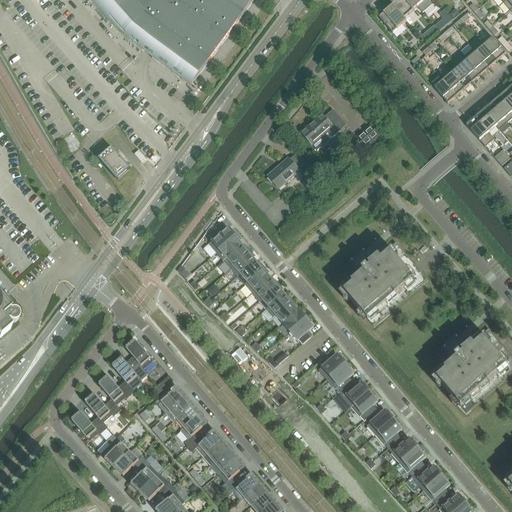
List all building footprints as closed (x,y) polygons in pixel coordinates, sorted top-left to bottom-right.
[(90,0),(92,1),(107,19),(129,0),(90,0)] [(152,59),(188,10),(195,0),(129,0),(107,19),(116,28),(124,36),(134,44),(143,52),(152,59)] [(192,86),(255,0),(195,0),(188,10),(152,59),(191,87),(192,87),(192,86)] [(417,8),(410,0),(394,0),(395,0),(390,4),(393,7),(404,19),(417,8)] [(427,0),(410,0),(417,8),(423,14),(424,13),(432,6),(428,1),(428,0),(427,0)] [(511,0),(508,0),(503,5),(510,13),(511,10),(511,0)] [(479,11),(473,5),(469,8),(475,14),(479,11)] [(407,22),(404,19),(393,7),(388,11),(379,19),(384,25),(393,35),(407,22)] [(441,31),(453,21),(449,16),(444,10),(439,14),(443,19),(436,25),(441,31)] [(453,20),(460,15),(455,10),(449,16),(453,20)] [(484,17),(479,11),(475,14),(480,21),(484,17)] [(464,24),(470,19),(467,15),(461,20),(464,24)] [(458,30),(464,24),(461,20),(455,26),(458,30)] [(493,27),(488,22),(484,25),(489,31),(493,27)] [(498,33),(493,27),(489,31),(494,37),(498,33)] [(448,38),(454,33),(451,29),(444,34),(448,38)] [(431,39),(426,34),(421,38),(426,44),(431,39)] [(442,44),(448,38),(444,34),(438,40),(442,44)] [(507,43),(502,38),(498,41),(503,47),(507,43)] [(506,55),(493,40),(484,47),(481,43),(497,63),(506,55)] [(431,52),(437,47),(434,43),(428,48),(431,52)] [(497,63),(481,43),(473,50),(489,70),(497,63)] [(511,50),(511,49),(507,43),(503,47),(508,53),(511,50)] [(426,57),(431,52),(428,48),(422,53),(426,57)] [(489,70),(473,50),(464,58),(481,77),(489,70)] [(415,67),(421,61),(418,57),(411,63),(415,67)] [(481,77),(464,58),(456,65),(473,84),(481,77)] [(473,84),(456,65),(459,69),(451,75),(465,91),(473,84)] [(465,91),(451,75),(444,82),(440,78),(440,79),(456,98),(465,91)] [(456,98),(440,79),(431,86),(448,105),(456,98)] [(511,96),(507,91),(499,98),(511,112),(511,96)] [(511,120),(511,112),(499,98),(491,105),(508,124),(511,120)] [(508,124),(491,105),(483,112),(499,131),(508,124)] [(499,131),(483,112),(475,119),(494,141),(495,141),(489,134),(496,128),(499,132),(499,131)] [(332,128),(322,116),(302,134),(317,152),(339,133),(334,127),(332,128)] [(494,141),(475,119),(466,126),(486,149),(494,141)] [(364,149),(380,136),(372,127),(357,141),(364,149)] [(100,159),(99,160),(117,182),(131,170),(125,163),(118,155),(112,149),(111,150),(100,159)] [(146,160),(139,151),(135,155),(142,164),(146,160)] [(510,160),(503,152),(494,159),(502,168),(510,160)] [(279,190),(307,165),(296,153),(296,154),(297,155),(290,161),(289,160),(268,178),(269,179),(267,180),(272,185),(273,184),(279,190)] [(216,255),(237,236),(233,232),(232,233),(228,229),(209,246),(216,255)] [(223,263),(243,246),(239,242),(241,241),(237,236),(216,255),(223,263)] [(374,328),(428,281),(396,244),(388,251),(374,262),(371,258),(357,270),(360,274),(341,291),(374,328)] [(231,270),(251,253),(247,249),(245,250),(243,247),(243,246),(223,263),(224,263),(231,270)] [(238,279),(256,263),(253,259),(255,258),(251,253),(231,270),(238,279)] [(245,287),(265,270),(261,265),(259,267),(256,263),(238,279),(245,287)] [(252,295),(270,279),(267,276),(269,274),(265,270),(245,287),(252,295)] [(259,303),(279,286),(275,282),(274,283),(270,279),(252,295),(259,303)] [(279,286),(259,303),(260,304),(266,312),(285,296),(281,292),(282,292),(283,291),(279,286)] [(285,296),(266,312),(273,320),(277,317),(293,302),(289,298),(288,299),(285,296)] [(0,338),(10,330),(6,325),(15,317),(0,300),(0,338)] [(283,326),(299,312),(299,311),(298,312),(296,308),(297,307),(293,302),(277,317),(283,325),(283,326)] [(290,334),(308,318),(304,314),(302,315),(299,312),(283,326),(290,334)] [(307,334),(314,328),(310,324),(312,323),(308,318),(290,334),(298,342),(299,341),(303,346),(311,339),(307,334)] [(467,415),(511,375),(511,356),(489,330),(467,348),(462,343),(448,355),(453,361),(434,377),(467,415)] [(136,343),(127,351),(138,365),(141,368),(142,368),(144,370),(154,363),(136,343)] [(327,381),(347,364),(343,359),(341,360),(337,356),(319,372),(327,381)] [(148,375),(142,368),(141,368),(138,365),(132,371),(123,361),(113,369),(125,383),(128,386),(137,378),(141,382),(148,375)] [(347,381),(354,375),(350,370),(352,369),(347,364),(327,381),(336,391),(336,390),(340,395),(351,386),(347,381)] [(162,392),(174,382),(169,377),(158,387),(162,392)] [(104,383),(99,387),(111,401),(114,404),(115,404),(117,407),(126,399),(127,401),(135,394),(133,392),(128,386),(125,383),(121,386),(118,389),(109,379),(104,383)] [(351,409),(371,392),(367,387),(365,388),(361,384),(354,390),(351,386),(340,395),(344,399),(343,400),(351,409)] [(161,404),(158,406),(159,407),(166,415),(185,399),(177,390),(161,404)] [(371,409),(378,403),(374,398),(376,397),(371,392),(351,409),(360,419),(360,418),(364,423),(375,414),(371,409)] [(117,407),(115,404),(114,404),(111,401),(104,407),(96,397),(86,405),(98,419),(101,422),(104,424),(112,417),(114,418),(121,411),(117,407)] [(185,399),(166,415),(172,423),(173,424),(176,421),(192,407),(185,399)] [(327,411),(321,405),(317,409),(316,410),(322,416),(322,415),(327,411)] [(184,430),(200,416),(192,407),(176,421),(184,430)] [(375,437),(395,420),(391,415),(389,416),(385,412),(367,427),(375,437)] [(150,420),(144,413),(140,417),(146,423),(150,420)] [(108,429),(104,424),(101,422),(98,419),(91,425),(82,415),(72,423),(78,429),(74,432),(82,441),(85,438),(90,443),(99,435),(100,436),(108,429)] [(184,430),(181,432),(181,433),(187,440),(188,441),(184,444),(188,449),(199,440),(195,436),(207,425),(200,416),(184,430)] [(395,437),(402,431),(398,426),(400,425),(395,420),(375,437),(384,447),(384,446),(388,450),(399,441),(395,437)] [(162,433),(156,427),(152,431),(158,437),(162,433)] [(167,440),(162,433),(158,437),(163,443),(167,440)] [(199,440),(188,449),(192,453),(196,450),(197,451),(203,459),(222,442),(215,433),(202,444),(199,440)] [(115,450),(106,460),(106,461),(115,469),(130,453),(121,444),(125,441),(121,436),(117,440),(111,446),(115,450)] [(113,436),(107,442),(111,446),(117,440),(113,436)] [(399,465),(419,448),(415,442),(413,444),(409,439),(402,445),(399,441),(388,450),(392,455),(391,455),(399,465)] [(222,442),(203,459),(211,467),(230,451),(222,442)] [(400,465),(395,469),(403,478),(408,474),(412,478),(413,477),(415,475),(422,469),(419,465),(426,459),(422,454),(423,453),(424,453),(419,448),(399,465),(400,465)] [(149,458),(155,453),(151,449),(146,454),(149,458)] [(230,451),(211,467),(218,476),(237,460),(230,451)] [(137,472),(146,462),(142,458),(139,461),(130,453),(115,469),(123,477),(123,478),(133,468),(137,472)] [(237,460),(218,476),(224,483),(226,485),(222,488),(226,492),(236,483),(233,479),(245,469),(237,460)] [(140,494),(159,475),(150,467),(151,466),(146,462),(137,472),(141,476),(131,485),(132,486),(140,494)] [(423,493),(443,476),(439,470),(437,472),(433,467),(426,473),(422,469),(412,478),(416,482),(415,483),(423,493)] [(199,477),(195,472),(191,475),(195,481),(199,477)] [(163,498),(173,488),(168,483),(167,484),(159,475),(140,494),(149,502),(149,503),(159,493),(163,498)] [(443,492),(450,486),(446,482),(448,480),(443,476),(423,493),(432,502),(433,502),(436,506),(447,497),(443,492)] [(204,482),(199,477),(195,481),(200,486),(204,482)] [(236,483),(226,492),(230,497),(233,494),(241,502),(244,500),(260,486),(252,477),(240,488),(236,483)] [(195,486),(190,491),(194,495),(199,491),(195,486)] [(251,508),(267,495),(260,486),(244,500),(251,508)] [(174,511),(182,506),(184,504),(177,494),(178,494),(173,488),(163,498),(167,502),(156,511),(157,511),(174,511)] [(254,511),(264,511),(275,503),(267,495),(251,508),(254,511)] [(440,511),(457,511),(467,503),(463,498),(461,500),(457,495),(450,501),(447,497),(436,506),(440,510),(439,511),(440,511)] [(282,511),(275,503),(264,511),(282,511)] [(471,511),(470,510),(472,508),(467,503),(457,511),(471,511)]
